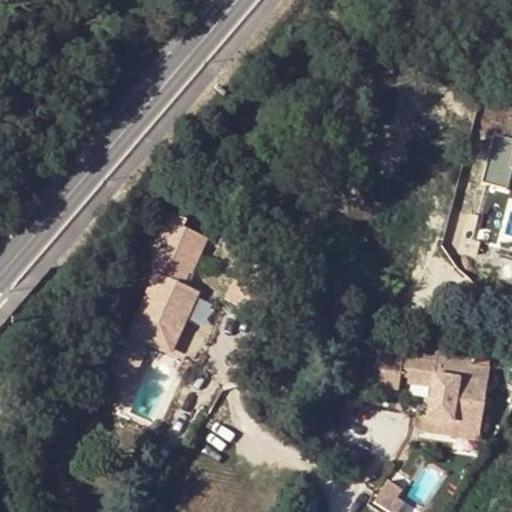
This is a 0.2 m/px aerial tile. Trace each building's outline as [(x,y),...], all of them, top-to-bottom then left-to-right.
[(511,38),(510,37),(499,54),(508,60),(511,62),(511,38)] [(508,60),(499,54),(489,69),(501,75),(508,60)] [(172,214),(154,257),(176,266),(190,273),(207,240),(185,229),(189,220),(172,214)] [(260,319),(272,293),(268,270),(238,257),(231,271),(239,276),(226,302),(260,319)] [(171,280),(184,286),(190,273),(176,266),(171,280)] [(158,276),(134,336),(157,345),(167,327),(180,331),(197,292),(184,286),(171,280),(158,276)] [(304,331),(314,310),(289,299),(280,320),(304,331)] [(167,327),(157,345),(171,351),(180,331),(167,327)] [(124,339),(114,365),(121,368),(132,342),(124,339)] [(132,342),(121,368),(119,377),(130,392),(149,348),(132,342)] [(480,444),(494,359),(416,345),(410,388),(432,390),(429,417),(424,416),(422,435),(480,444)] [(403,385),(405,367),(394,366),(391,384),(403,385)] [(116,387),(123,397),(130,392),(119,377),(116,387)] [(388,491),(397,498),(400,493),(392,486),(388,491)] [(397,498),(388,491),(379,503),(388,511),(398,511),(403,505),(395,500),(397,498)]
